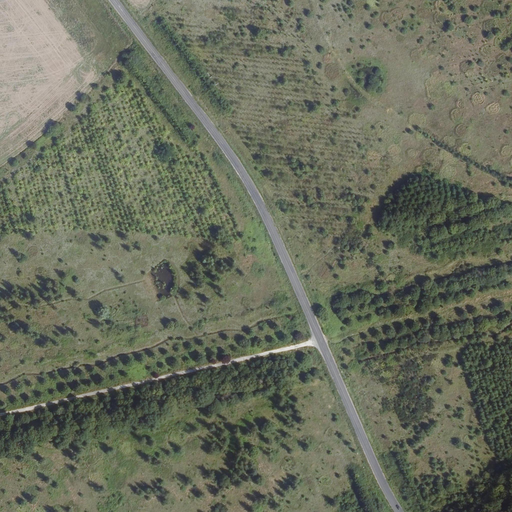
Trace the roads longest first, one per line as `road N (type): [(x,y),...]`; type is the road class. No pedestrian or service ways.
road 1 (secondary): [(114,0),(250,184),(398,511)]
road 2 (track): [(0,419),(511,294)]
